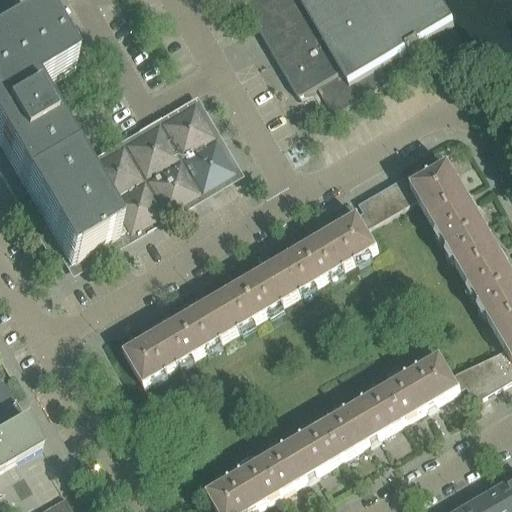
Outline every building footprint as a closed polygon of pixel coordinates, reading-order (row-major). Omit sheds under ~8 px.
[(0,118),(12,112),(30,101),(78,73),(48,24),(6,49),(0,52),(0,118)] [(44,127),(35,111),(30,101),(12,112),(0,118),(0,177),(51,264),(59,259),(64,256),(75,274),(118,249),(79,180),(48,126),(44,127)] [(126,152),(91,173),(109,204),(110,207),(130,241),(167,220),(201,200),(236,180),(196,112),(195,112),(161,132),(126,152)] [(446,252),(483,230),(449,173),(427,186),(412,194),(418,203),(446,252)] [(412,194),(427,186),(421,174),(406,183),(412,194)] [(395,189),(406,210),(418,203),(412,194),(406,183),(395,189)] [(406,210),(395,189),(383,196),(394,217),(406,210)] [(394,217),(383,196),(371,203),(382,223),(394,217)] [(382,223),(371,203),(359,210),(364,218),(370,230),(382,223)] [(359,221),(366,233),(370,230),(364,218),(359,221)] [(303,254),(324,289),(379,257),(366,233),(359,221),(303,254)] [(511,279),(483,230),(446,252),(478,306),(511,286),(511,279)] [(241,291),(262,325),(324,289),(303,254),(241,291)] [(511,286),(478,306),(507,355),(511,363),(511,286)] [(180,327),(200,361),(262,325),(241,291),(180,327)] [(200,361),(180,327),(125,359),(145,393),(200,361)] [(476,408),(511,387),(511,363),(507,355),(499,360),(465,377),(459,380),(467,393),(476,408)] [(387,396),(406,429),(467,393),(459,380),(454,383),(442,363),(387,396)] [(0,476),(42,452),(15,406),(14,407),(2,386),(3,385),(0,379),(0,476)] [(406,429),(387,396),(325,431),(345,465),(406,429)] [(345,465),(325,431),(263,467),(283,501),(345,465)] [(371,451),(365,454),(368,460),(374,456),(371,451)] [(265,511),(283,501),(263,467),(208,500),(214,511),(265,511)] [(511,486),(503,491),(511,505),(511,486)] [(511,511),(511,505),(503,491),(485,502),(490,511),(511,511)] [(490,511),(485,502),(467,511),(490,511)] [(53,511),(70,511),(65,503),(53,511)]
